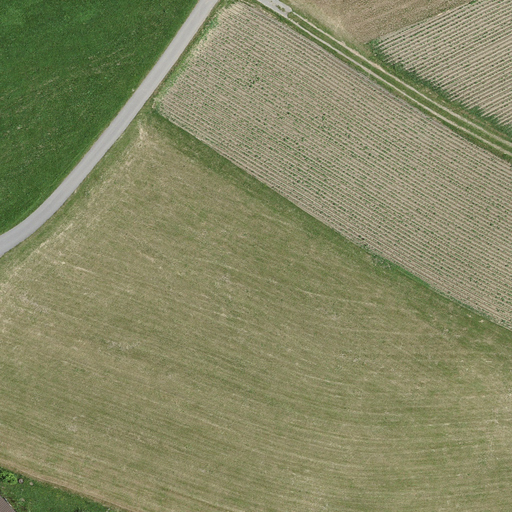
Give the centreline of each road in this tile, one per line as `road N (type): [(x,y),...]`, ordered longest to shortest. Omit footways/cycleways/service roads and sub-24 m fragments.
road 1 (unclassified): [(0,246),(64,194),(209,0)]
road 2 (track): [(265,0),(511,150)]
